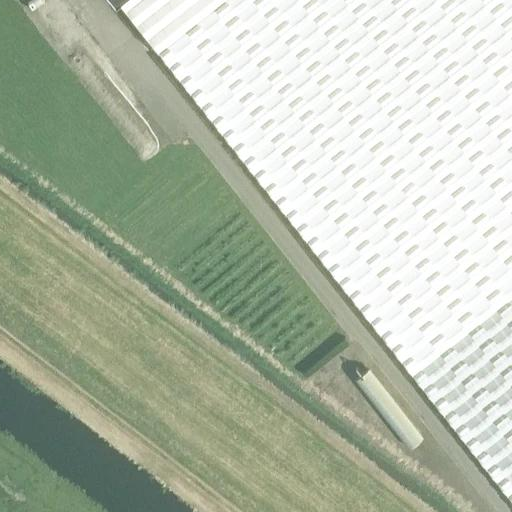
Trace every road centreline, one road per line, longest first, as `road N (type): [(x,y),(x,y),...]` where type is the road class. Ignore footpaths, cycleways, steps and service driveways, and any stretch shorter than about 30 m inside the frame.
road 1 (unclassified): [(496,511),(93,0)]
road 2 (track): [(0,329),(234,511)]
